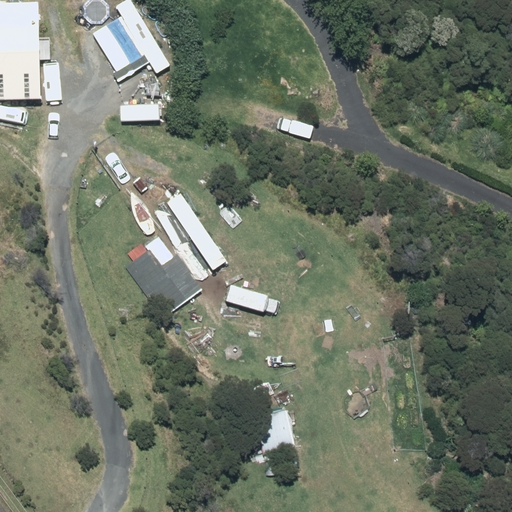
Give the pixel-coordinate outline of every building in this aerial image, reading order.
[(104,0),(80,0),(51,8),(58,35),(110,21),(104,0)] [(171,67),(128,1),(115,9),(159,75),(171,67)] [(109,26),(93,35),(117,79),(134,70),(109,26)] [(77,34),(62,41),(78,74),(92,67),(77,34)] [(28,56),(18,63),(41,94),(51,87),(28,56)] [(120,104),(119,126),(159,127),(160,105),(120,104)] [(132,270),(164,315),(197,292),(166,247),(132,270)] [(287,409),(253,418),(263,459),(297,450),(287,409)]
